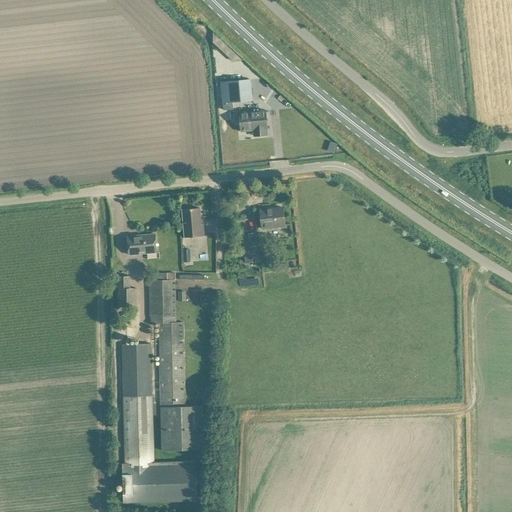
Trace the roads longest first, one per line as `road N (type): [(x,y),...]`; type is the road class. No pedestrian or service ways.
road 1 (unclassified): [(0,203),(328,166),(349,170),(511,276)]
road 2 (secondary): [(214,0),(399,159),(511,233)]
road 3 (unclassified): [(267,0),(426,146),(511,146)]
